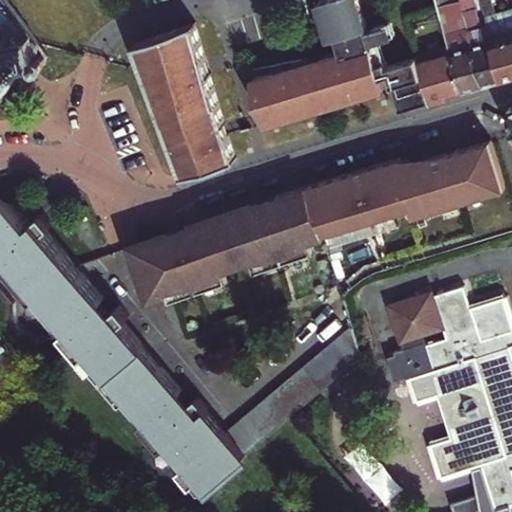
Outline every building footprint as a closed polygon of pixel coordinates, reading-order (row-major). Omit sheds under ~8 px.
[(0,0),(0,91),(5,92),(16,78),(15,75),(17,62),(22,61),(25,63),(32,63),(36,57),(39,58),(40,64),(46,64),(54,60),(41,43),(21,17),(7,0),(0,0)] [(359,0),(318,0),(329,35),(366,23),(359,0)] [(451,49),(472,44),(467,29),(460,3),(452,5),(450,0),(437,0),(449,42),(451,49)] [(474,0),(458,0),(460,3),(467,29),(482,26),(474,0)] [(493,39),(503,76),(511,74),(511,19),(508,20),(509,26),(497,29),(494,20),(497,19),(496,13),(492,0),(481,0),(488,24),(493,39)] [(511,8),(496,13),(497,19),(494,20),(497,29),(509,26),(508,20),(511,19),(511,8)] [(198,17),(140,38),(149,64),(189,173),(240,157),(198,17)] [(366,23),(329,35),(334,50),(371,38),(383,76),(391,74),(387,62),(375,23),(367,25),(366,23)] [(488,24),(482,26),(467,29),(472,44),(493,39),(488,24)] [(334,50),(254,75),(269,120),(386,83),(383,76),(371,38),(334,50)] [(472,44),(482,81),(503,76),(493,39),(472,44)] [(462,86),(451,49),(449,42),(387,62),(391,74),(401,106),(462,86)] [(462,86),(482,81),(472,44),(451,49),(462,86)] [(311,182),(327,229),(412,203),(415,211),(508,182),(492,134),(405,161),(402,152),(311,181),(311,182)] [(311,182),(183,223),(138,237),(153,287),(168,283),(171,294),(230,276),(226,265),(254,256),(257,267),(316,250),(312,238),(328,233),(327,229),(311,182)] [(0,187),(0,251),(55,318),(201,492),(293,416),(366,357),(357,325),(229,430),(200,395),(188,404),(179,393),(185,388),(128,318),(134,313),(124,301),(114,309),(105,298),(109,294),(84,263),(52,224),(63,214),(53,203),(42,211),(36,204),(32,198),(26,193),(19,189),(13,188),(6,193),(1,186),(0,187)] [(440,305),(397,317),(408,355),(451,343),(454,353),(436,360),(441,379),(416,387),(417,392),(414,393),(420,412),(423,411),(425,417),(448,410),(459,449),(438,455),(439,458),(435,459),(444,487),(448,486),(449,491),(495,478),(505,511),(511,511),(511,313),(510,314),(509,310),(475,319),(470,302),(442,311),(440,305)]
